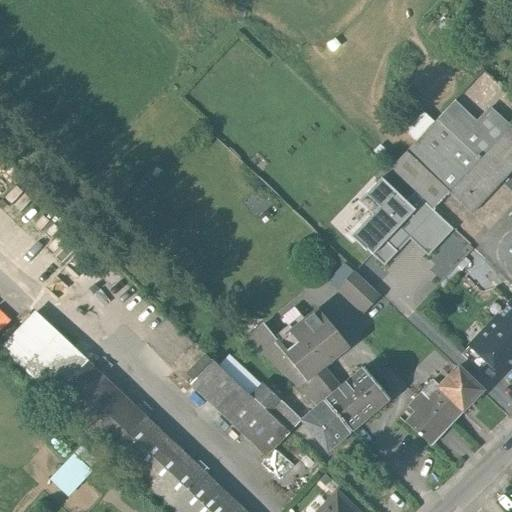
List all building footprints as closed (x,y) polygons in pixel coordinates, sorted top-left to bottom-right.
[(412,136),(433,118),(419,103),(399,121),(412,136)] [(461,106),(442,127),(481,164),(511,132),(491,112),(479,124),(461,106)] [(415,199),(431,214),(449,197),(481,164),(442,127),(392,176),(415,199)] [(511,174),(511,132),(481,164),(503,185),(511,174)] [(481,164),(449,197),(472,218),(503,185),(481,164)] [(371,225),(350,246),(366,261),(369,259),(385,275),(411,248),(427,264),(454,237),(431,214),(415,199),(406,208),(381,184),(355,210),(371,225)] [(379,300),(354,277),(341,291),(366,314),(379,300)] [(511,372),(511,308),(474,349),(505,379),(511,372)] [(326,368),(349,350),(320,314),(277,349),(305,385),(326,368)] [(245,511),(37,318),(5,352),(176,511),(245,511)] [(327,405),(346,390),(326,368),(305,385),(277,349),(262,332),(248,345),(315,414),(327,405)] [(254,401),(217,365),(191,392),(265,464),(300,427),(303,425),(265,390),(254,401)] [(389,404),(366,374),(346,390),(327,405),(350,435),(389,404)] [(480,400),(455,375),(444,387),(439,382),(426,396),(456,425),(480,400)] [(457,427),(426,396),(411,410),(415,414),(404,425),(432,452),(457,427)] [(350,435),(327,405),(315,414),(303,425),(300,427),(326,453),(350,435)] [(75,457),(54,481),(72,497),(93,473),(75,457)] [(352,511),(338,497),(330,506),(323,499),(310,511),(352,511)]
